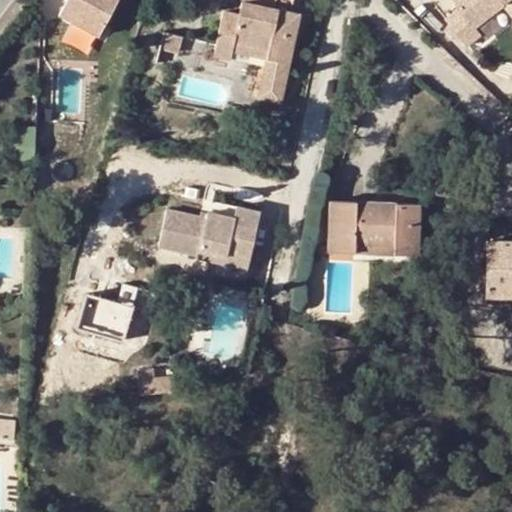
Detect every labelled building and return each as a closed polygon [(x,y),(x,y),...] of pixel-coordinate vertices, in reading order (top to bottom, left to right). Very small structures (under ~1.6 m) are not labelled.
[(116,0),(68,0),(60,16),(97,37),(116,0)] [(511,0),(451,0),(459,10),(445,22),(467,47),(482,36),(476,29),(504,6),(510,13),(511,11),(511,0)] [(281,60),(287,30),(291,14),(244,3),(238,34),(236,41),(227,40),(217,73),(227,76),(229,67),(230,59),(263,66),(262,73),(253,114),(277,119),(289,62),(281,60)] [(220,29),(217,38),(227,40),(229,32),(220,29)] [(296,32),(287,30),(281,60),(289,62),(296,32)] [(229,32),(227,40),(236,41),(238,34),(229,32)] [(209,71),(217,73),(227,40),(217,38),(209,71)] [(179,52),(161,47),(157,64),(175,68),(179,52)] [(229,67),(262,73),(263,66),(230,59),(229,67)] [(172,82),(175,68),(157,64),(154,78),(172,82)] [(395,246),(395,255),(419,256),(421,205),(329,203),(328,253),(355,253),(355,245),(395,246)] [(205,220),(177,215),(167,252),(197,258),(198,252),(225,257),(226,253),(251,258),(260,214),(209,204),(205,220)] [(167,252),(177,215),(165,212),(158,250),(167,252)] [(511,240),(487,240),(487,299),(511,299),(511,240)] [(64,244),(49,243),(48,252),(62,253),(64,244)] [(355,245),(355,253),(395,255),(395,246),(355,245)] [(198,252),(197,258),(197,263),(248,272),(251,258),(226,253),(225,257),(198,252)] [(170,366),(165,367),(168,391),(192,389),(190,374),(171,376),(170,366)] [(165,367),(154,368),(157,393),(168,391),(165,367)] [(0,435),(17,436),(17,416),(0,415),(0,435)]
